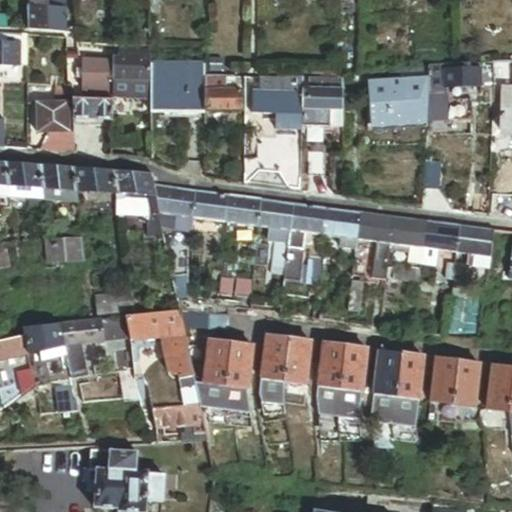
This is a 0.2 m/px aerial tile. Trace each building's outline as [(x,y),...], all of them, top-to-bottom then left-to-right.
[(30,12),(31,29),(68,32),(68,8),(30,6),(30,12)] [(0,15),(9,15),(9,11),(9,8),(0,7),(0,15)] [(9,11),(9,15),(9,27),(31,29),(30,12),(9,11)] [(0,15),(0,26),(9,27),(9,15),(0,15)] [(29,33),(0,31),(0,64),(20,64),(29,64),(29,33)] [(152,47),(122,45),(121,56),(114,56),(114,78),(153,79),(152,47)] [(88,88),(87,98),(110,99),(110,58),(82,58),(81,69),(81,79),(81,88),(88,88)] [(153,61),(155,110),(160,110),(202,111),(207,112),(207,109),(207,88),(207,76),(207,62),(153,61)] [(20,64),(0,64),(0,77),(0,78),(16,78),(20,75),(20,64)] [(372,68),(372,77),(431,75),(431,74),(430,66),(430,65),(372,68)] [(446,68),(446,65),(430,66),(431,74),(446,73),(446,68)] [(483,66),(472,67),(446,68),(446,73),(447,87),(448,87),(483,85),(483,66)] [(431,95),(446,93),(447,87),(446,73),(431,74),(431,75),(431,87),(431,95)] [(431,87),(431,75),(372,77),(375,126),(429,122),(429,118),(431,95),(431,87)] [(227,88),(228,76),(207,76),(207,88),(227,88)] [(237,76),(228,76),(227,88),(237,88),(237,76)] [(305,77),(261,76),(261,90),(304,90),(305,77)] [(345,116),(346,77),(306,77),(305,113),(304,113),(304,126),(339,126),(339,116),(345,116)] [(153,79),(114,78),(114,98),(153,99),(153,79)] [(511,129),(511,84),(503,84),(500,129),(511,129)] [(445,118),(476,117),(475,98),(448,99),(448,87),(447,87),(446,93),(445,118)] [(237,88),(227,88),(207,88),(207,109),(242,109),(242,88),(237,88)] [(279,113),(304,113),(304,90),(261,90),(254,90),(254,112),(279,113)] [(446,93),(431,95),(429,118),(445,118),(446,93)] [(81,98),(73,98),(74,118),(113,118),(113,99),(110,99),(87,98),(81,98)] [(69,100),(37,101),(38,131),(54,131),(70,130),(69,100)] [(304,113),(279,113),(279,128),(304,128),(304,126),(304,113)] [(71,153),(70,130),(54,131),(42,150),(71,153)] [(283,137),(260,136),(259,169),(281,169),(283,137)] [(311,149),(311,172),(327,173),(327,149),(311,149)] [(426,160),(424,186),(440,187),(442,161),(426,160)] [(0,162),(0,183),(8,184),(6,162),(0,162)] [(41,165),(6,162),(8,184),(44,186),(41,165)] [(75,168),(41,165),(44,186),(78,189),(75,168)] [(115,170),(75,168),(78,189),(118,192),(115,170)] [(153,173),(115,170),(118,192),(158,195),(156,184),(153,173)] [(8,184),(10,196),(45,199),(44,186),(8,184)] [(156,184),(158,195),(161,208),(162,212),(176,214),(194,217),(197,190),(156,184)] [(44,186),(45,199),(79,200),(79,197),(78,189),(44,186)] [(445,207),(440,187),(424,186),(423,205),(445,207)] [(118,192),(78,189),(79,197),(84,197),(113,199),(119,200),(118,192)] [(197,190),(194,217),(227,221),(230,194),(197,190)] [(152,210),(161,208),(158,195),(118,192),(119,200),(121,211),(146,213),(155,219),(152,210)] [(263,198),(230,194),(227,221),(259,225),(263,198)] [(84,197),(85,207),(114,209),(113,199),(84,197)] [(297,203),(263,198),(259,225),(270,227),(293,230),(297,203)] [(329,207),(297,203),(293,230),(326,234),(329,207)] [(364,212),(329,207),(326,234),(360,239),(364,212)] [(176,214),(162,212),(165,227),(174,229),(176,214)] [(194,217),(176,214),(174,229),(192,232),(194,217)] [(429,221),(396,216),(392,243),(412,246),(426,247),(429,221)] [(462,225),(429,221),(426,247),(440,250),(458,252),(462,225)] [(495,229),(462,225),(458,252),(492,256),(495,229)] [(293,230),(270,227),(269,240),(276,240),(271,272),(287,274),(288,269),(291,246),(293,230)] [(360,239),(326,234),(324,250),(336,252),(334,273),(354,276),(360,239)] [(86,259),(84,236),(46,238),(48,261),(86,259)] [(21,260),(17,239),(5,241),(6,248),(0,248),(0,268),(9,267),(8,262),(21,260)] [(387,281),(392,243),(379,241),(373,279),(387,281)] [(291,246),(288,269),(289,270),(303,271),(304,265),(306,248),(291,246)] [(424,264),(426,247),(412,246),(409,261),(424,264)] [(440,250),(426,247),(424,264),(438,265),(440,250)] [(317,267),(321,268),(324,250),(311,248),(309,266),(317,267)] [(336,252),(324,250),(321,268),(321,273),(319,284),(323,285),(333,279),(334,273),(336,252)] [(0,285),(24,281),(21,260),(8,262),(9,267),(0,268),(0,285)] [(450,279),(454,280),(457,263),(448,262),(447,273),(451,274),(450,279)] [(457,263),(454,280),(459,280),(460,275),(464,276),(464,270),(465,264),(457,263)] [(309,266),(304,265),(303,271),(302,282),(319,284),(321,273),(316,273),(317,267),(309,266)] [(421,285),(423,269),(398,266),(395,281),(421,285)] [(303,271),(289,270),(288,280),(302,282),(303,271)] [(454,280),(452,295),(465,297),(468,271),(464,270),(464,276),(460,275),(459,280),(454,280)] [(194,297),(193,274),(183,274),(184,295),(194,297)] [(233,277),(221,275),(220,292),(227,293),(231,289),(233,277)] [(252,297),(254,278),(239,277),(239,276),(236,295),(240,295),(252,297)] [(366,283),(354,282),(350,310),(360,312),(366,283)] [(134,308),(132,288),(96,292),(98,312),(134,308)] [(189,342),(182,308),(128,314),(132,334),(132,337),(173,334),(175,344),(189,342)] [(230,316),(230,314),(189,312),(189,328),(227,329),(230,316)] [(128,314),(102,317),(105,338),(132,334),(128,314)] [(105,338),(102,317),(61,322),(65,342),(82,340),(105,338)] [(65,342),(61,322),(25,326),(26,333),(31,352),(40,350),(62,345),(66,344),(65,342)] [(25,326),(0,330),(0,339),(26,333),(25,326)] [(0,359),(31,352),(26,333),(0,339),(0,359)] [(291,339),(268,336),(263,379),(285,382),(291,339)] [(291,339),(285,382),(307,385),(313,342),(291,339)] [(87,367),(82,340),(65,342),(66,344),(70,363),(71,370),(87,367)] [(227,388),(233,344),(210,340),(205,384),(227,388)] [(196,374),(189,342),(175,344),(173,344),(180,378),(182,377),(196,374)] [(347,346),(325,343),(319,387),(341,390),(347,346)] [(255,347),(233,344),(227,388),(249,391),(255,347)] [(64,353),(62,345),(40,350),(42,358),(64,353)] [(364,393),(369,349),(347,346),(341,390),(364,393)] [(132,347),(116,349),(118,372),(134,370),(132,347)] [(375,395),(398,398),(404,354),(381,351),(375,395)] [(420,400),(426,357),(404,354),(398,398),(420,400)] [(432,402),(454,405),(460,361),(438,358),(432,402)] [(476,408),(482,364),(460,361),(454,405),(476,408)] [(60,366),(65,386),(75,384),(71,370),(70,363),(60,366)] [(19,369),(24,391),(37,382),(33,366),(19,369)] [(511,400),(511,368),(494,366),(488,410),(510,413),(511,400)] [(186,396),(200,394),(198,383),(196,374),(182,377),(186,396)] [(285,382),(263,379),(261,390),(264,404),(285,406),(285,382)] [(202,403),(203,409),(208,409),(232,412),(227,388),(205,384),(198,383),(200,394),(202,403)] [(341,390),(319,387),(318,399),(320,415),(360,421),(364,393),(341,390)] [(249,391),(227,388),(232,412),(253,415),(249,391)] [(398,398),(375,395),(371,422),(417,428),(420,400),(398,398)] [(203,409),(202,403),(153,407),(157,427),(185,426),(195,425),(196,433),(208,432),(203,409)] [(264,404),(266,416),(286,415),(285,406),(264,404)] [(208,409),(212,424),(235,427),(232,412),(208,409)] [(232,412),(235,427),(256,430),(253,415),(232,412)] [(362,438),(360,421),(320,415),(322,432),(362,438)] [(421,444),(417,428),(371,422),(371,438),(421,444)] [(195,425),(185,426),(185,434),(196,433),(195,425)] [(110,469),(111,450),(92,449),(90,469),(98,470),(98,468),(110,469)] [(138,452),(111,450),(110,469),(137,471),(138,452)] [(137,471),(110,469),(98,468),(98,470),(97,483),(95,508),(120,510),(119,511),(146,511),(147,502),(163,503),(165,476),(149,475),(149,472),(137,471)] [(97,483),(98,470),(90,469),(84,469),(83,482),(97,483)] [(390,496),(370,494),(369,502),(389,504),(390,496)] [(475,511),(476,506),(437,501),(435,511),(475,511)]
